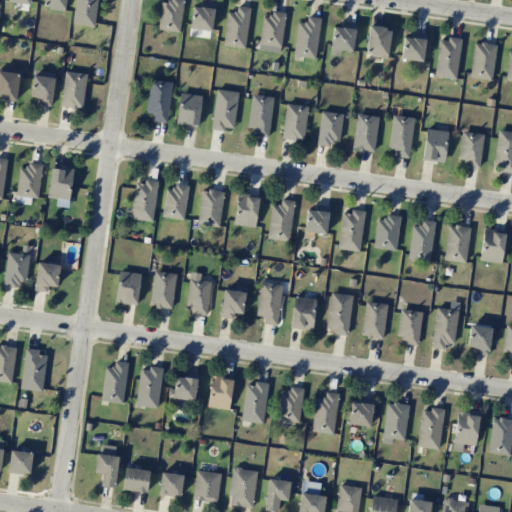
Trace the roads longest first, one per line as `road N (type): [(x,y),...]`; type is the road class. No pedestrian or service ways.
road 1 (residential): [(511,393),(0,318)]
road 2 (residential): [(511,207),(0,132)]
road 3 (residential): [(59,511),(129,0)]
road 4 (residential): [(511,18),(387,0)]
